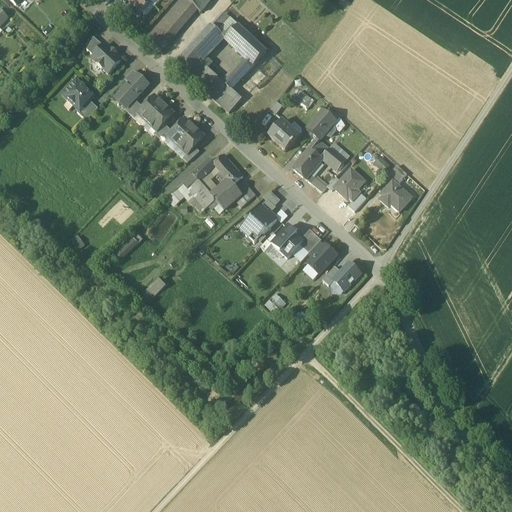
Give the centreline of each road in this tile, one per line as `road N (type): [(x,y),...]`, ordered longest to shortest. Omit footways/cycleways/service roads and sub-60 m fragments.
road 1 (track): [(311,347),(272,346),(226,389),(0,194)]
road 2 (residential): [(97,16),(381,271)]
road 3 (track): [(381,271),(156,511)]
road 4 (unclassified): [(381,271),(463,436),(511,486)]
road 5 (track): [(381,271),(511,69)]
road 6 (track): [(457,511),(303,359)]
road 7 (track): [(0,139),(67,68),(97,16)]
